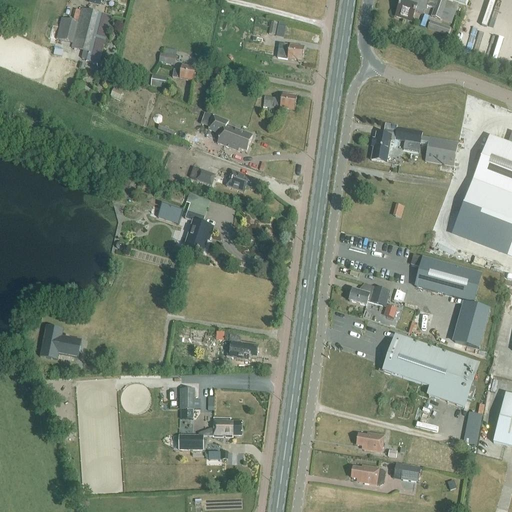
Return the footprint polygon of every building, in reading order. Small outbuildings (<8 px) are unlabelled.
[(466,7),(468,0),(410,0),(409,3),(401,1),(397,13),(398,13),(396,17),(412,23),(415,12),(423,15),(425,10),(426,10),(427,6),(435,9),(437,0),(447,0),(448,0),(466,7)] [(437,0),(432,17),(452,24),(458,5),(443,0),(437,0)] [(111,17),(82,9),(72,48),(83,51),(81,59),(87,60),(86,61),(99,66),(111,17)] [(76,23),(62,19),(57,40),(71,43),(76,23)] [(268,35),(274,36),(277,24),(271,23),(268,35)] [(431,23),(428,29),(449,37),(451,30),(431,23)] [(290,46),(289,50),(279,49),(277,59),(287,61),(287,60),(302,62),(304,48),(290,46)] [(487,62),(511,69),(511,52),(492,47),(487,62)] [(177,57),(161,54),(160,62),(175,65),(177,57)] [(181,72),(174,70),(173,78),(194,82),(196,68),(182,66),(181,72)] [(169,79),(153,77),(151,87),(167,90),(169,79)] [(131,85),(129,90),(143,96),(145,90),(131,85)] [(110,97),(120,101),(124,93),(114,89),(110,97)] [(265,97),(263,107),(274,109),(274,108),(295,111),(297,97),(282,95),(281,100),(265,97)] [(239,150),(247,153),(253,136),(228,126),(229,122),(214,117),(210,128),(222,133),(218,144),(238,152),(239,150)] [(386,164),(390,142),(395,143),(398,128),(386,125),(383,136),(376,134),(371,161),(386,164)] [(422,133),(399,129),(397,142),(420,146),(420,145),(422,137),(422,133)] [(511,250),(511,133),(508,144),(489,137),(472,182),(455,229),(511,250)] [(428,146),(430,139),(422,137),(420,145),(428,146)] [(454,167),(458,144),(430,139),(425,162),(454,167)] [(196,181),(212,186),(215,176),(200,171),(196,181)] [(244,193),(246,188),(255,191),(258,183),(254,182),(254,180),(231,172),(226,186),(244,193)] [(205,218),(210,202),(189,195),(186,204),(190,205),(188,212),(185,219),(195,222),(187,247),(202,252),(208,236),(210,237),(213,228),(202,225),(205,218)] [(395,205),(392,216),(401,218),(404,207),(395,205)] [(162,206),(158,218),(178,225),(183,212),(162,206)] [(421,269),(416,288),(473,304),(481,275),(414,257),(411,266),(421,269)] [(387,302),(390,293),(375,289),(372,298),(370,297),(370,296),(353,291),(350,303),(366,308),(368,303),(376,305),(382,307),(384,302),(387,302)] [(465,305),(455,344),(479,351),(490,312),(465,305)] [(394,320),(397,310),(387,307),(384,317),(394,320)] [(57,362),(58,355),(78,359),(81,342),(62,338),(63,331),(47,328),(41,358),(57,362)] [(240,343),(241,339),(231,337),(227,358),(247,361),(249,360),(249,357),(257,358),(259,348),(251,346),(251,345),(240,343)] [(464,409),(479,365),(397,337),(386,367),(382,366),(380,372),(409,382),(431,390),(429,397),(464,409)] [(431,390),(409,382),(403,397),(395,395),(394,394),(393,396),(393,398),(391,398),(388,405),(390,406),(390,408),(389,408),(389,409),(391,410),(398,412),(398,415),(397,415),(397,417),(399,417),(406,419),(408,420),(408,418),(409,415),(411,415),(410,415),(412,416),(413,414),(412,414),(415,405),(425,409),(429,397),(431,390)] [(180,390),(180,391),(175,391),(175,403),(180,403),(180,411),(194,411),(195,411),(195,390),(180,390)] [(511,448),(511,397),(505,395),(493,444),(511,448)] [(180,411),(180,421),(194,421),(194,411),(180,411)] [(231,423),(231,419),(214,419),(214,430),(211,430),(199,435),(199,437),(203,437),(203,438),(214,438),(214,439),(233,439),(233,437),(241,437),(242,423),(231,423)] [(368,438),(359,437),(359,436),(357,447),(357,446),(364,448),(364,451),(382,454),(384,437),(368,435),(368,438)] [(199,437),(179,437),(179,452),(203,452),(203,438),(203,437),(199,437)] [(397,453),(389,451),(388,458),(396,460),(397,453)] [(418,484),(420,468),(396,464),(393,480),(418,484)] [(353,469),(352,479),(359,480),(359,484),(380,487),(384,485),(386,474),(383,470),(363,467),(362,471),(354,469),(353,469)]
